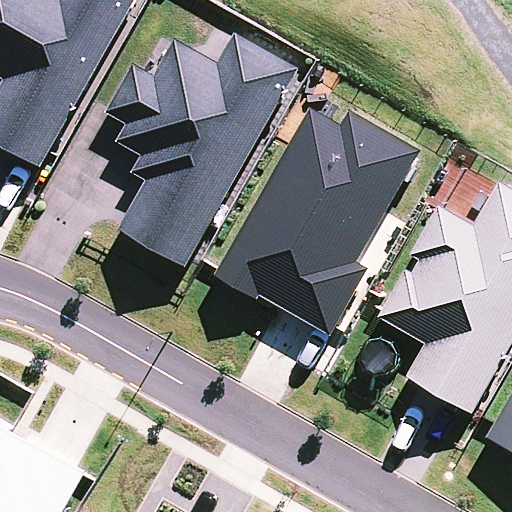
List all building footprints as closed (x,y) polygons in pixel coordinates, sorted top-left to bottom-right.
[(0,144),(44,170),(140,0),(0,0),(0,73),(10,79),(0,96),(0,144)] [(124,229),(190,266),(302,68),(240,33),(223,64),(180,40),(160,76),(137,63),(110,111),(133,123),(123,141),(147,155),(137,171),(152,179),(124,229)] [(344,126),(314,109),(219,277),(260,300),(263,294),(335,335),(372,270),(361,264),(425,151),(353,111),(344,126)] [(410,377),(476,415),(511,350),(511,187),(504,183),(479,227),(443,207),(416,255),(423,259),(416,272),(410,269),(383,318),(429,344),(410,377)] [(511,405),(493,439),(511,449),(511,405)] [(0,511),(63,511),(85,474),(87,469),(12,428),(15,423),(0,415),(0,511)]
